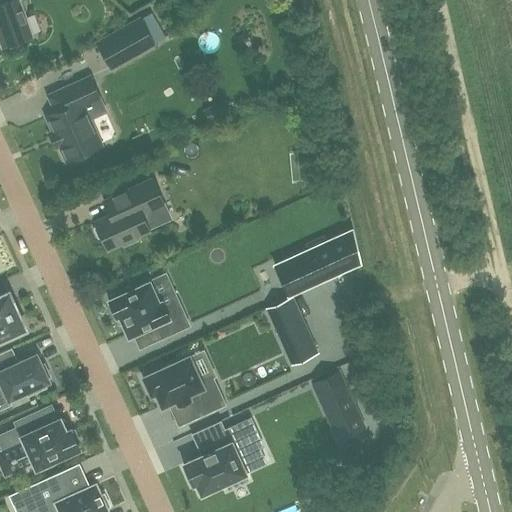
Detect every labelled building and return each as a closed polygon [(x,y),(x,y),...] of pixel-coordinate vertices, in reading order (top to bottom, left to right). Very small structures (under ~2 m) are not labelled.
[(32,36),(24,12),(26,8),(23,0),(11,0),(9,1),(8,0),(0,0),(0,42),(2,47),(5,46),(10,48),(17,45),(20,40),(32,36)] [(153,45),(139,21),(97,44),(111,68),(153,45)] [(99,99),(89,78),(47,97),(54,114),(47,117),(53,130),(46,133),(54,150),(60,147),(66,161),(70,159),(75,161),(85,156),(87,151),(100,146),(82,106),(99,99)] [(163,205),(151,179),(103,201),(109,215),(94,222),(95,224),(93,229),(97,238),(103,240),(107,249),(122,242),(123,246),(136,240),(135,236),(148,230),(141,215),(163,205)] [(274,264),(279,275),(278,276),(288,297),(290,296),(361,264),(353,229),(276,264),(275,263),(274,264)] [(153,324),(160,338),(183,328),(172,304),(164,308),(151,281),(131,290),(129,286),(110,295),(111,299),(108,300),(115,316),(119,314),(128,335),(133,333),(153,324)] [(0,296),(0,340),(4,339),(6,342),(22,335),(21,331),(25,329),(8,293),(0,296)] [(291,297),(266,309),(291,364),(316,352),(291,297)] [(0,383),(7,399),(24,392),(27,397),(47,388),(44,383),(48,381),(47,379),(50,378),(44,364),(41,366),(36,354),(17,363),(0,370),(0,383)] [(188,399),(197,418),(225,405),(212,375),(199,380),(189,359),(174,366),(173,363),(142,377),(150,394),(155,392),(161,405),(174,400),(177,398),(179,403),(188,399)] [(337,371),(312,383),(329,420),(338,439),(352,433),(363,428),(337,371)] [(0,467),(4,476),(17,470),(32,463),(35,469),(38,467),(39,471),(54,464),(52,461),(78,449),(77,446),(81,444),(74,430),(71,432),(69,429),(65,431),(59,418),(42,426),(35,412),(13,422),(16,428),(0,434),(0,446),(1,449),(0,449),(0,467)] [(229,443),(201,456),(183,464),(192,484),(195,482),(200,493),(224,482),(227,490),(247,481),(244,473),(237,458),(259,448),(262,446),(250,418),(223,430),(229,443)] [(60,471),(8,495),(15,511),(106,511),(107,511),(105,509),(109,507),(103,494),(100,496),(95,485),(71,495),(60,471)]
